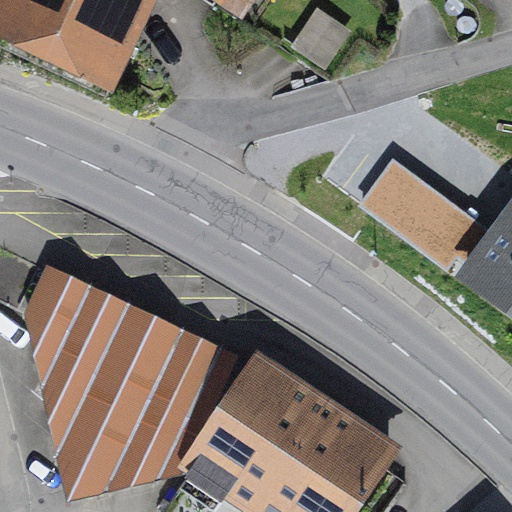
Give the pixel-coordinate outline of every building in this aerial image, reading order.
[(142,0),(5,0),(0,12),(0,32),(106,83),(142,0)] [(224,0),(242,11),(248,0),(224,0)] [(342,32),(309,14),(289,51),(322,69),(342,32)] [(454,277),(490,229),(394,158),(358,206),(454,277)] [(511,216),(466,278),(511,311),(511,216)] [(255,370),(55,281),(24,328),(68,501),(191,469),(255,370)] [(345,511),(391,445),(264,360),(255,370),(191,469),(259,511),(345,511)] [(259,511),(191,469),(163,511),(259,511)]
